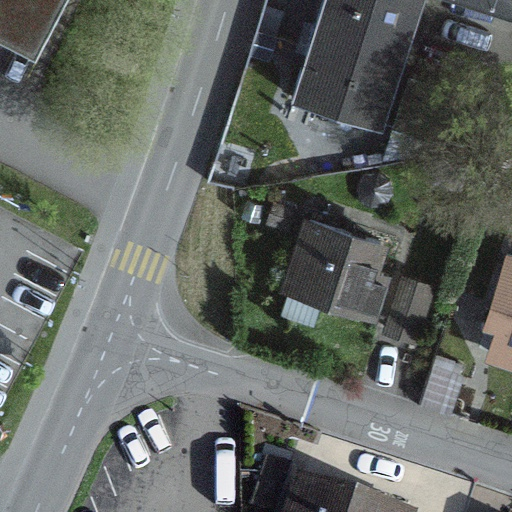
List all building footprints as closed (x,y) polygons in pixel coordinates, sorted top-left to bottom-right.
[(0,0),(0,28),(36,47),(60,0),(0,0)] [(289,95),(383,124),(422,0),(319,0),(310,31),(289,95)] [(511,0),(475,0),(511,11),(511,0)] [(303,209),(280,285),(288,288),(281,309),(314,320),(321,298),(377,315),(393,263),(383,260),(391,237),(303,209)] [(511,247),(506,246),(481,323),(493,327),(484,353),(511,361),(511,247)] [(400,270),(380,329),(417,341),(436,281),(400,270)] [(467,361),(436,351),(420,400),(451,410),(467,361)] [(266,454),(250,504),(274,511),(290,462),(266,454)] [(413,511),(295,474),(283,511),(413,511)]
